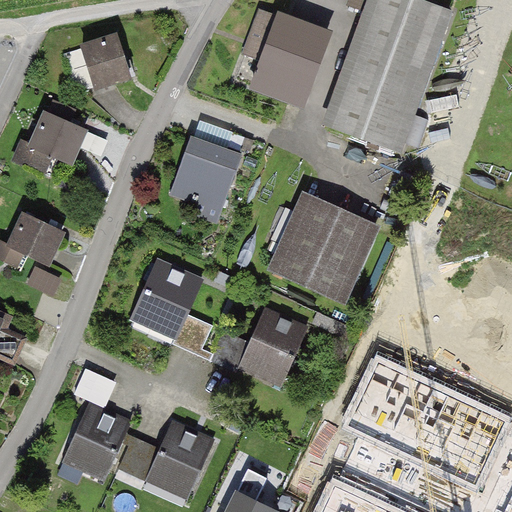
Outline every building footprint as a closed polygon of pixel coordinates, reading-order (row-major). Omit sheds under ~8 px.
[(328,126),(399,151),(448,12),(415,0),(350,0),(349,5),(369,12),(328,126)] [(330,34),(263,9),(246,56),(263,62),(254,88),(303,107),(330,34)] [(75,83),(90,90),(131,77),(118,37),(65,54),(75,83)] [(71,163),(85,131),(48,115),(34,146),(25,142),(16,161),(51,176),(59,158),(71,163)] [(198,199),(224,209),(242,156),(193,139),(173,195),(196,204),(198,199)] [(275,271),(342,300),(374,228),(307,199),(275,271)] [(63,233),(27,216),(12,248),(1,243),(0,245),(0,260),(23,272),(30,257),(48,265),(63,233)] [(174,344),(200,356),(214,326),(187,314),(201,283),(158,264),(135,316),(152,324),(154,320),(179,331),(174,344)] [(224,331),(211,360),(238,372),(243,360),(269,371),(267,375),(284,383),(308,330),(265,312),(251,343),(224,331)] [(0,352),(17,355),(19,341),(0,338),(0,339),(0,352)] [(506,423),(380,363),(351,426),(477,485),(506,423)] [(109,407),(120,380),(86,367),(75,393),(109,407)] [(89,405),(64,462),(106,481),(132,424),(89,405)] [(147,481),(151,472),(193,491),(215,443),(172,423),(160,450),(134,438),(120,469),(147,481)] [(268,479),(250,470),(229,511),(279,511),(257,501),(268,479)] [(389,511),(336,487),(324,511),(389,511)] [(262,502),(289,511),(291,511),(296,500),(266,489),(262,502)]
